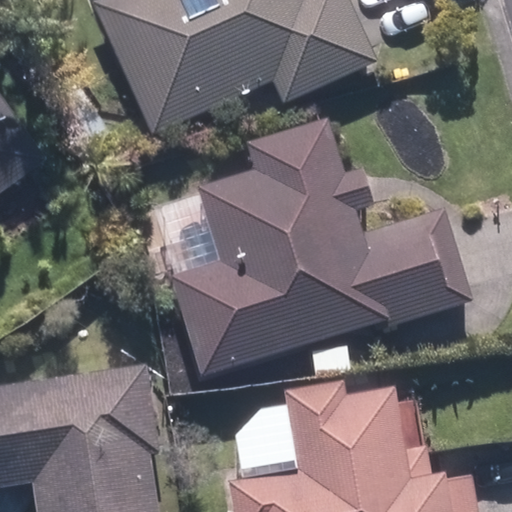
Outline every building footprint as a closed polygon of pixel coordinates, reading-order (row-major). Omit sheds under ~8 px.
[(368,50),(340,0),(114,0),(105,6),(170,123),(274,65),(290,93),(368,50)] [(0,176),(44,146),(0,81),(0,176)] [(126,136),(87,81),(60,100),(99,155),(126,136)] [(200,360),(450,288),(429,214),(364,233),(341,154),(337,137),(258,153),(262,170),(205,182),(224,263),(179,273),(200,360)] [(160,511),(140,348),(0,365),(0,472),(37,467),(42,511),(160,511)] [(305,475),(241,477),(242,511),(486,511),(486,471),(419,472),(416,387),(303,389),(305,475)]
